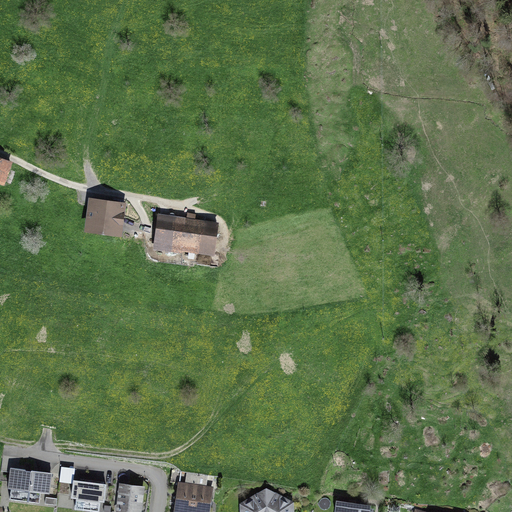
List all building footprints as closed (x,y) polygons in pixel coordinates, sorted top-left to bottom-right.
[(10,163),(0,159),(0,181),(4,183),(10,163)] [(124,204),(88,200),(84,237),(121,240),(124,204)] [(217,225),(159,217),(155,248),(212,257),(213,250),(217,225)] [(52,473),(11,468),(9,488),(11,488),(10,499),(40,503),(41,492),(50,493),(52,473)] [(106,484),(74,481),(74,484),(72,497),(77,497),(76,508),(99,511),(101,500),(104,501),(106,484)] [(192,511),(196,486),(180,484),(178,494),(173,497),(177,501),(175,511),(192,511)] [(139,511),(142,488),(122,486),(119,511),(128,511),(139,511)] [(196,486),(192,511),(208,511),(210,506),(214,503),(211,499),(212,488),(196,486)] [(274,495),(267,500),(260,495),(244,505),(244,511),(290,511),(291,504),(274,495)] [(57,498),(46,497),(46,504),(57,505),(57,498)] [(368,511),(370,506),(338,502),(336,511),(368,511)]
